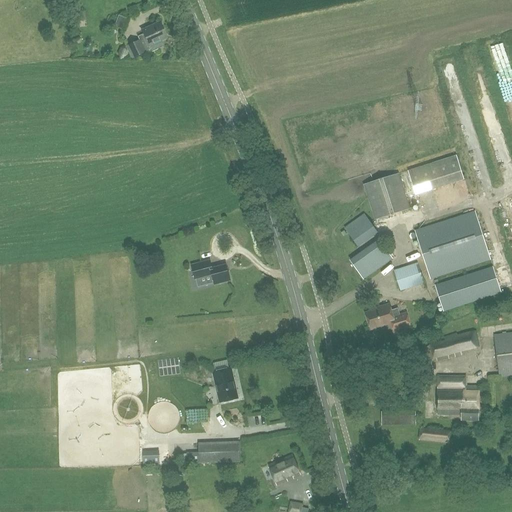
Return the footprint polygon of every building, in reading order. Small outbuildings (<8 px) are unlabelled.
[(77,22),(87,20),(86,12),(77,13),(77,22)] [(164,47),(161,41),(166,38),(159,23),(141,31),(146,41),(141,43),(139,41),(127,47),(132,58),(150,50),(151,53),(164,47)] [(416,195),(464,180),(456,156),(409,171),(416,195)] [(375,220),(410,209),(399,174),(364,186),(375,220)] [(430,279),(490,260),(475,212),(415,231),(430,279)] [(380,233),(368,214),(350,226),(363,245),(380,233)] [(363,280),(393,260),(381,243),(352,263),(363,280)] [(211,269),(209,261),(191,265),(195,279),(212,275),(215,284),(230,280),(226,265),(211,269)] [(401,291),(423,284),(417,264),(394,271),(401,291)] [(443,311),(500,293),(492,268),(435,286),(443,311)] [(378,309),(366,313),(371,330),(394,322),(396,328),(409,324),(405,313),(393,316),(389,304),(377,308),(378,309)] [(462,356),(461,352),(480,347),(477,331),(445,338),(445,341),(429,344),(432,359),(436,358),(437,362),(449,359),(448,355),(454,354),(455,358),(462,356)] [(499,377),(511,375),(511,333),(494,336),(499,377)] [(220,402),(237,398),(231,369),(213,373),(220,402)] [(479,421),(479,386),(466,386),(466,376),(438,376),(438,415),(462,415),(462,420),(479,421)] [(387,426),(417,426),(417,416),(407,416),(387,416),(387,426)] [(450,444),(451,431),(421,428),(419,441),(450,444)] [(199,463),(239,462),(239,442),(199,443),(199,463)] [(279,484),(299,475),(292,457),(272,466),(279,484)] [(179,466),(179,476),(188,476),(188,466),(179,466)] [(288,511),(302,511),(304,504),(290,501),(288,511)]
